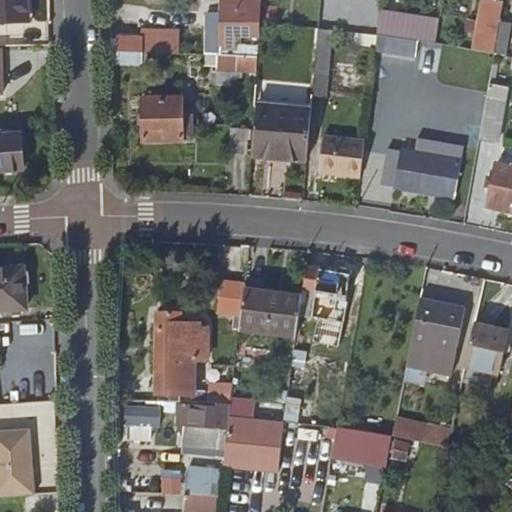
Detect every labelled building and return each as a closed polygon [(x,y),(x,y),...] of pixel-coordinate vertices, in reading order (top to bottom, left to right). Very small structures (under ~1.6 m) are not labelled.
[(0,0),(0,25),(29,24),(28,0),(0,0)] [(259,32),(260,22),(261,11),(261,0),(222,0),(221,16),(212,17),(212,31),(221,31),(222,50),(237,49),(236,36),(254,36),(253,32),(259,32)] [(480,47),(493,50),(502,6),(487,4),(480,47)] [(436,26),(383,19),(381,32),(433,40),(436,26)] [(417,40),(377,34),(375,50),(415,56),(417,40)] [(118,39),(118,51),(144,51),(145,38),(118,39)] [(241,54),(258,56),(258,46),(241,45),(241,54)] [(144,51),(118,51),(118,64),(143,65),(144,51)] [(239,54),(218,53),(216,68),(257,72),(258,56),(241,54),(239,54)] [(369,89),(370,53),(338,53),(337,88),(369,89)] [(314,74),(312,97),(325,98),(327,75),(314,74)] [(491,83),(481,135),(500,139),(510,86),(491,83)] [(145,95),(145,140),(184,140),(184,138),(195,137),(193,113),(183,112),(183,94),(145,95)] [(311,107),(255,103),(252,148),(287,151),(287,156),(307,158),(311,107)] [(0,171),(24,170),(21,135),(17,135),(17,128),(0,129),(0,171)] [(318,171),(360,177),(364,141),(322,136),(318,171)] [(387,147),(381,182),(454,195),(463,145),(417,137),(415,152),(387,147)] [(489,204),(511,209),(511,159),(499,157),(489,204)] [(306,267),(302,290),(314,293),(309,318),(322,320),(320,330),(329,331),(332,322),(342,324),(346,303),(343,303),(348,274),(306,267)] [(0,270),(0,312),(5,312),(6,319),(21,318),(21,310),(28,310),(26,289),(31,285),(30,274),(22,268),(0,270)] [(245,284),(221,281),(217,312),(241,315),(244,291),(245,284)] [(241,315),(239,332),(295,339),(301,298),(244,291),(241,315)] [(463,308),(420,299),(406,367),(449,376),(463,308)] [(181,311),(158,311),(158,393),(185,393),(195,393),(195,358),(208,358),(208,327),(191,327),(191,321),(181,321),(181,311)] [(474,325),(464,367),(498,376),(510,333),(474,325)] [(321,337),(317,356),(343,360),(345,341),(321,337)] [(293,353),(291,367),(302,369),(304,354),(293,353)] [(230,404),(232,385),(209,384),(208,393),(208,403),(217,404),(230,404)] [(208,403),(208,393),(195,393),(185,393),(185,402),(208,403)] [(287,396),(283,421),(297,423),(300,399),(287,396)] [(297,423),(308,424),(312,401),(300,399),(297,423)] [(127,403),(125,438),(158,439),(160,404),(127,403)] [(225,452),(229,417),(230,404),(217,404),(217,406),(180,404),(178,424),(202,425),(199,449),(225,452)] [(254,418),(229,417),(225,452),(223,464),(276,471),(283,421),(254,418)] [(427,428),(395,421),(391,436),(424,442),(427,428)] [(0,496),(35,495),(32,430),(0,431),(0,496)] [(385,466),(391,436),(365,432),(364,431),(362,442),(349,440),(347,460),(385,466)] [(400,442),(398,457),(406,458),(410,445),(400,442)] [(185,495),(219,497),(222,476),(185,475),(185,495)] [(185,495),(180,495),(179,511),(217,511),(219,497),(185,495)]
